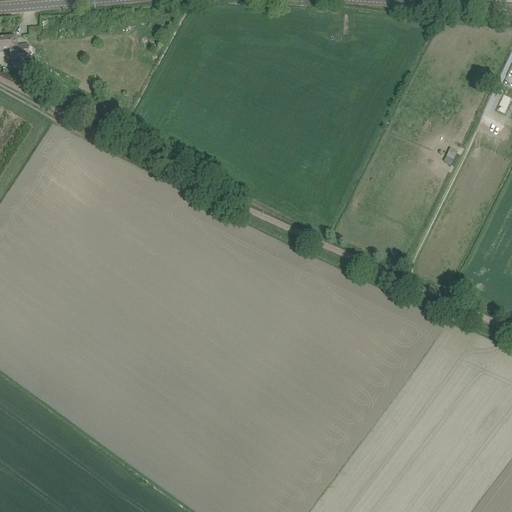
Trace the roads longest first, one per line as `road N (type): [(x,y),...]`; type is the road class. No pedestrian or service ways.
road 1 (secondary): [(511,7),(92,0),(0,8)]
road 2 (track): [(0,85),(153,170)]
